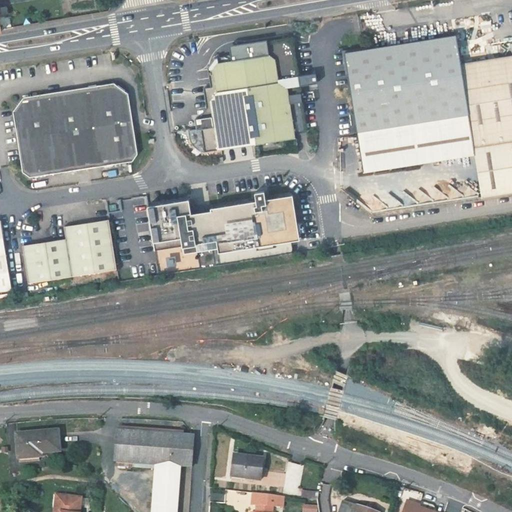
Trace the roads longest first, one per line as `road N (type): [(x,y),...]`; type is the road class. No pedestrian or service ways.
road 1 (residential): [(328,226),(348,337),(322,449)]
road 2 (primary): [(149,34),(352,0)]
road 3 (residential): [(0,416),(106,407),(202,412)]
road 4 (residential): [(322,449),(498,511)]
road 5 (residential): [(328,226),(372,230),(511,206)]
road 6 (residential): [(168,184),(283,165),(326,179)]
road 7 (residential): [(11,208),(168,184)]
road 8 (residential): [(326,179),(321,52),(342,29)]
road 9 (residential): [(149,34),(168,184)]
road 10 (primary): [(0,56),(149,34)]
road 11 (primary): [(145,15),(0,45)]
road 12 (unknown): [(511,3),(384,19),(381,0)]
road 13 (unknown): [(469,170),(326,179)]
road 14 (residential): [(202,412),(322,449)]
